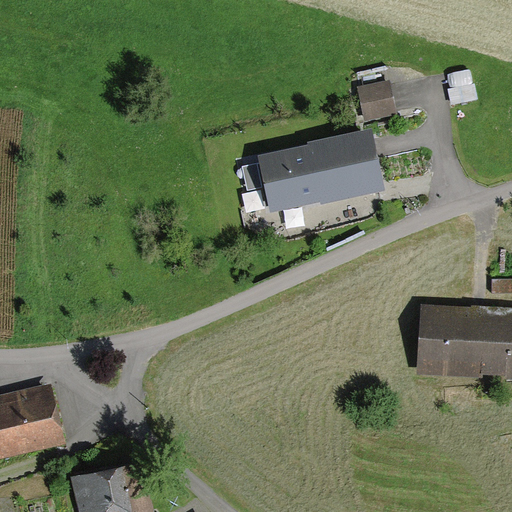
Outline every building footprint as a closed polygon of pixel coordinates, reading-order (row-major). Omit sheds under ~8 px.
[(395,90),(364,95),(368,125),(399,120),(395,90)] [(367,202),(355,150),(306,160),(304,151),(255,161),(270,231),(319,220),(317,213),(367,202)] [(511,318),(427,314),(424,377),(511,381),(511,318)] [(0,463),(68,449),(55,391),(0,403),(0,463)] [(150,511),(146,474),(77,483),(81,511),(150,511)]
